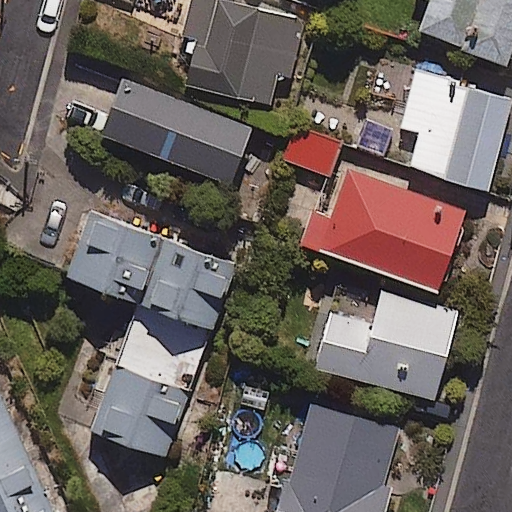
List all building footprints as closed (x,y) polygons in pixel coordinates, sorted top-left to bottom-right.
[(304,23),(229,0),(193,0),(171,72),(265,101),(274,73),(287,77),(304,23)] [(511,0),(426,0),(417,33),(511,60),(511,0)] [(511,94),(511,92),(416,65),(398,125),(416,130),(406,164),(485,186),(511,94)] [(247,126),(119,78),(99,131),(227,179),(247,126)] [(340,140),(298,125),(286,158),(327,174),(340,140)] [(436,196),(346,164),(336,193),(316,186),(297,239),(433,288),(459,218),(431,208),(436,196)] [(230,261),(84,212),(63,275),(144,302),(125,358),(115,355),(90,428),(165,453),(230,261)] [(456,311),(381,289),(371,321),(325,307),(309,362),(430,397),(456,311)] [(0,511),(52,511),(0,395),(0,511)] [(399,429),(310,400),(272,511),(380,511),(390,486),(381,483),(399,429)]
